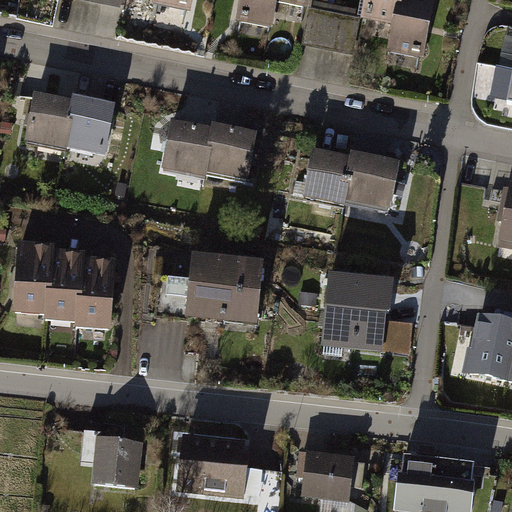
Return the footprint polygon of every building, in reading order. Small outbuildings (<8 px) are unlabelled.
[(123,0),(75,0),(121,9),(123,0)] [(156,0),(156,5),(191,12),(193,0),(156,0)] [(240,0),(235,23),(275,31),(280,3),(311,10),(312,0),(240,0)] [(367,0),(363,21),(395,27),(390,54),(425,60),(437,0),(367,0)] [(363,21),(311,10),(303,46),(355,58),(363,21)] [(74,104),(36,96),(26,145),(68,153),(69,148),(108,156),(117,108),(75,100),(74,104)] [(214,133),(172,124),(163,172),(208,181),(209,176),(250,184),(260,137),(215,128),(214,133)] [(352,161),(315,153),(306,200),(347,209),(348,205),(394,214),(404,166),(353,156),(352,161)] [(511,190),(499,246),(511,248),(511,190)] [(58,248),(19,246),(15,316),(46,318),(46,324),(76,326),(76,331),(112,334),(117,264),(87,262),(87,255),(58,253),(58,248)] [(267,265),(194,257),(187,320),(260,328),(267,265)] [(398,284),(330,276),(322,348),(386,356),(390,318),(394,319),(398,284)] [(318,295),(300,294),(299,307),(317,309),(318,295)] [(462,376),(506,385),(511,357),(511,327),(478,320),(471,350),(468,350),(462,376)] [(144,446),(103,441),(103,436),(85,434),(82,466),(94,468),(92,487),(140,492),(144,446)] [(248,445),(184,437),(177,495),(246,503),(252,459),(247,458),(248,445)] [(357,461),(309,455),(303,499),(351,505),(353,488),(364,489),(366,466),(356,465),(357,461)] [(476,471),(407,461),(404,480),(402,480),(397,511),(475,511),(478,491),(473,490),(476,471)]
